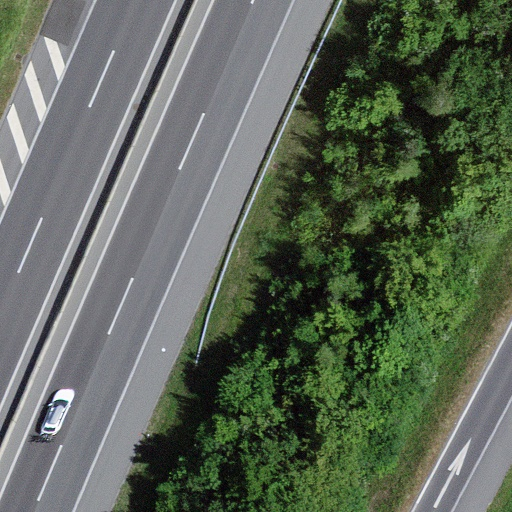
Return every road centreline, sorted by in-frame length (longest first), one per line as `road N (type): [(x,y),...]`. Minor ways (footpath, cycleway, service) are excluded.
road 1 (motorway): [(33,511),(253,0)]
road 2 (motorway): [(136,0),(0,316)]
road 3 (motorway): [(432,511),(511,362)]
